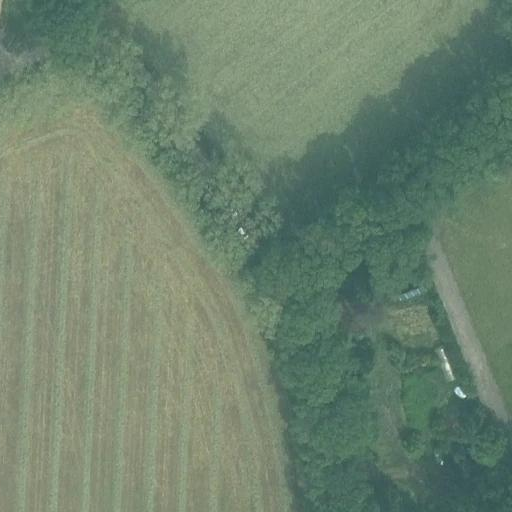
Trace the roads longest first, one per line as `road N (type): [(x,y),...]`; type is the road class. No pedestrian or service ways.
road 1 (track): [(0,72),(62,46),(96,43),(121,55),(288,281),(282,309),(316,448),(322,511)]
road 2 (track): [(288,281),(511,98)]
